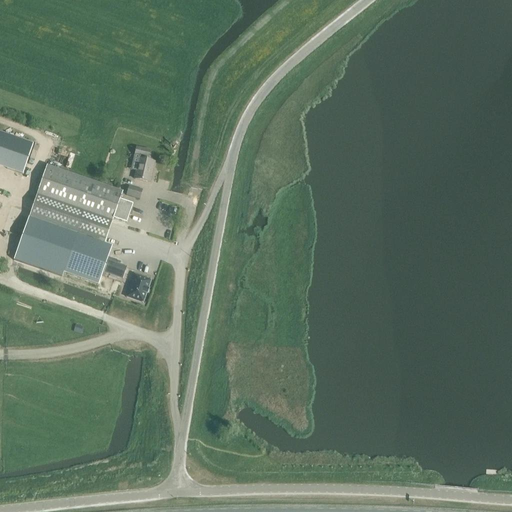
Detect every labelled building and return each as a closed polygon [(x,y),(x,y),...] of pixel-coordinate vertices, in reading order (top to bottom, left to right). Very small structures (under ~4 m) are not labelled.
[(0,167),(23,175),(33,145),(0,133),(0,167)] [(151,171),(152,171),(154,162),(146,161),(147,158),(148,158),(150,152),(136,148),(133,163),(138,165),(137,172),(135,180),(149,183),(150,182),(149,182),(151,171)] [(129,215),(131,210),(133,205),(119,201),(122,193),(47,166),(22,238),(14,261),(62,278),(63,273),(98,286),(114,241),(106,238),(113,220),(126,224),(129,215),(131,216),(131,215),(129,215)] [(139,199),(142,190),(129,186),(126,196),(139,199)] [(108,261),(104,272),(117,277),(119,272),(124,274),(127,268),(108,261)] [(134,275),(126,297),(142,303),(143,303),(146,294),(147,295),(149,290),(148,289),(151,281),(150,280),(134,275)]
